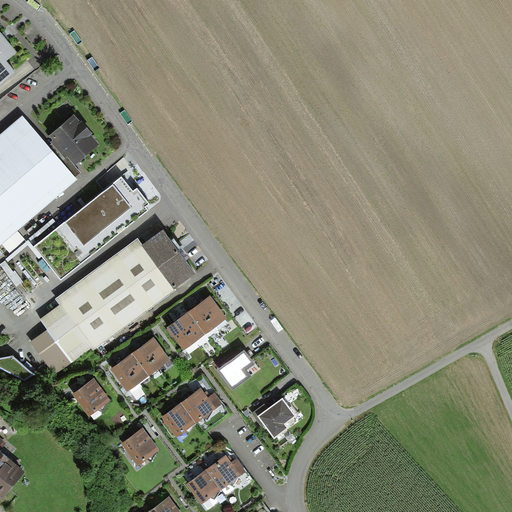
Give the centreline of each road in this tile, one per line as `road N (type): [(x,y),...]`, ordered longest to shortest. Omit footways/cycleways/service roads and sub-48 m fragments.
road 1 (unclassified): [(334,423),(304,368),(54,33),(16,0)]
road 2 (unclassified): [(483,342),(334,423)]
